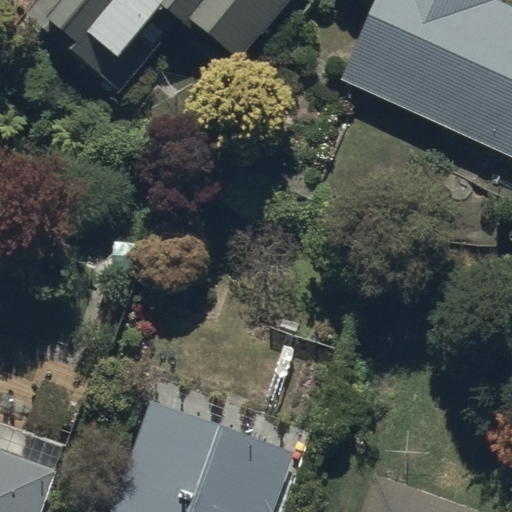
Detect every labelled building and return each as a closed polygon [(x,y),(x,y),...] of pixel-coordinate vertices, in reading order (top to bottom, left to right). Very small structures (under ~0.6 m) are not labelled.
[(35,0),(25,12),(43,27),(50,19),(73,38),(68,45),(122,89),(180,18),(189,26),(195,20),(243,59),(290,0),(35,0)] [(376,0),(342,76),(511,154),(511,5),(500,0),(376,0)] [(271,511),(293,448),(150,399),(111,511),(271,511)] [(0,511),(35,511),(51,467),(0,449),(0,511)] [(480,511),(372,473),(358,511),(480,511)]
